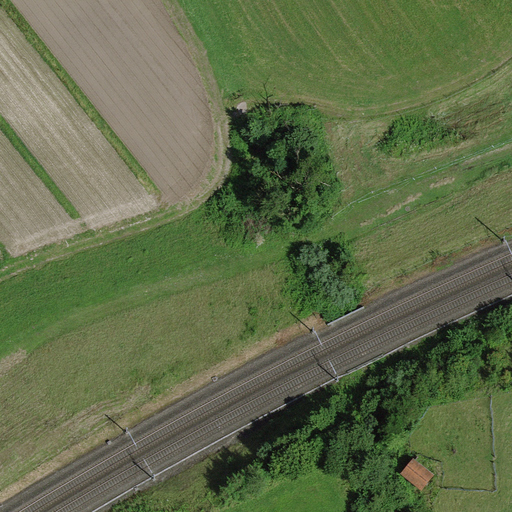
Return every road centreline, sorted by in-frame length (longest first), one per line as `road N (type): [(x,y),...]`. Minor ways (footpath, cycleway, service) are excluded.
road 1 (track): [(225,120),(229,150),(220,191),(180,214),(0,274)]
road 2 (track): [(511,50),(448,89),(368,114),(263,102),(225,120)]
road 3 (track): [(171,0),(225,120)]
